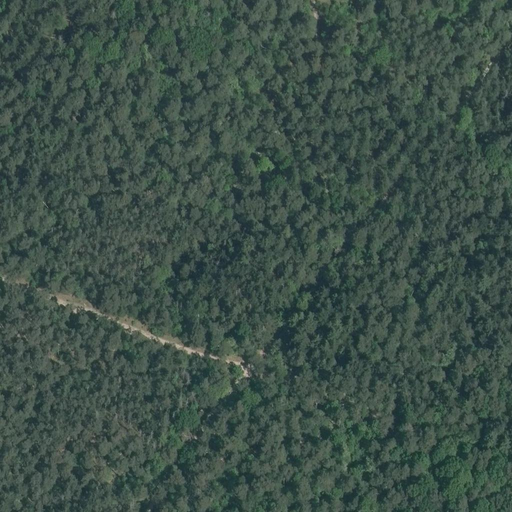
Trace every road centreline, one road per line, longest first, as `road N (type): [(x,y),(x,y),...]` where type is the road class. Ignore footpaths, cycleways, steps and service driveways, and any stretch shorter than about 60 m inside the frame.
road 1 (unknown): [(511,31),(341,250)]
road 2 (unknown): [(239,376),(474,461)]
road 3 (unknown): [(239,376),(147,511)]
road 4 (unknown): [(341,250),(239,376)]
